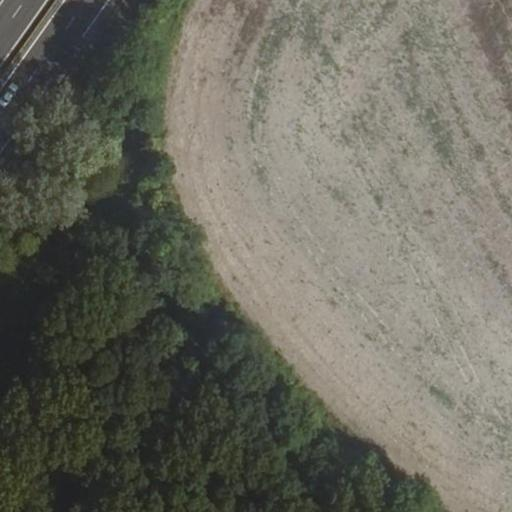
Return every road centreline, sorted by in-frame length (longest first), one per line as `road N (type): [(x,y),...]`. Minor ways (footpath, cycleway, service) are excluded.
road 1 (track): [(63,147),(284,472),(331,511)]
road 2 (trunk): [(0,124),(89,0)]
